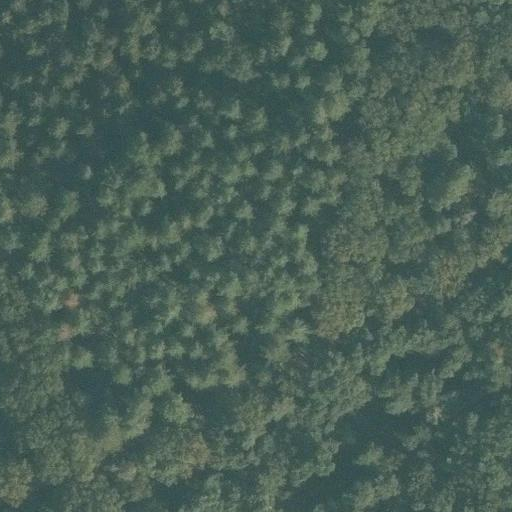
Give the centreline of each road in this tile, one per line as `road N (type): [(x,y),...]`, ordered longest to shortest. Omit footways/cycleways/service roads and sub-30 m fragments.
road 1 (track): [(90,455),(511,253)]
road 2 (track): [(0,259),(90,455)]
